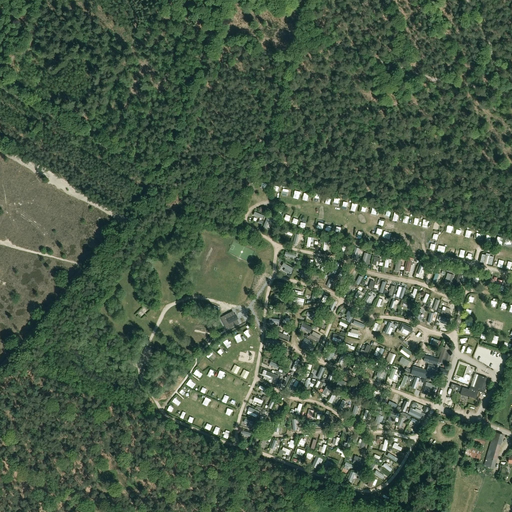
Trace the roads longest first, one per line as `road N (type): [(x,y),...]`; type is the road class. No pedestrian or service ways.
road 1 (track): [(152,173),(207,32),(285,59),(247,165),(274,171),(433,78),(511,97)]
road 2 (track): [(285,59),(298,26),(433,78)]
road 3 (track): [(152,173),(0,89)]
road 4 (track): [(0,366),(86,264)]
